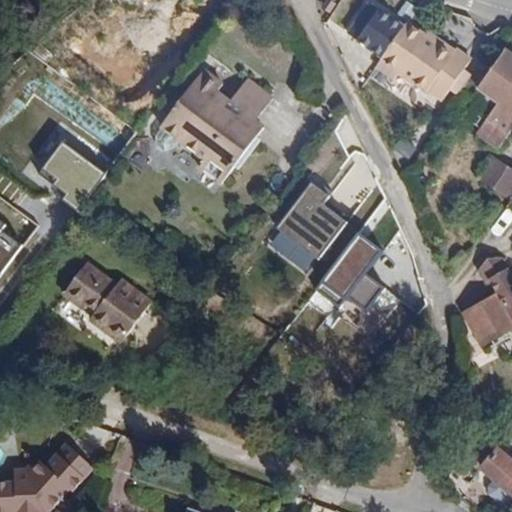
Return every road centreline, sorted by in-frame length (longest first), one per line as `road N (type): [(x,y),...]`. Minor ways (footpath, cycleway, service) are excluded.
road 1 (residential): [(420,505),(446,360),(444,307),(305,0)]
road 2 (residential): [(420,505),(62,397),(0,400)]
